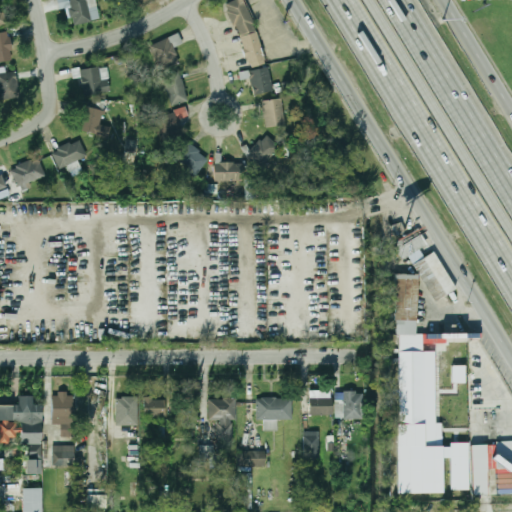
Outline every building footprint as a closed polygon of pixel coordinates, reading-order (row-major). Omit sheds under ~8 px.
[(56,0),(58,10),(69,8),(72,25),(99,20),(95,0),(56,0)] [(268,61),(242,0),(234,0),(224,4),(252,68),(268,61)] [(0,62),(13,60),(8,31),(0,32),(0,62)] [(178,65),(171,39),(152,44),(159,70),(178,65)] [(110,92),(107,66),(80,69),(83,95),(110,92)] [(253,95),(273,91),(269,67),(249,71),(253,95)] [(188,101),(180,71),(162,75),(170,105),(188,101)] [(0,100),(18,100),(17,72),(0,72),(0,100)] [(264,126),(284,125),(282,99),(262,100),(264,126)] [(103,109),(82,107),(79,132),(109,136),(111,127),(101,125),(103,109)] [(178,119),(188,116),(186,108),(157,117),(163,135),(181,129),(178,119)] [(280,147),(266,134),(246,156),(260,169),(280,147)] [(51,151),(58,170),(68,166),(72,177),(82,172),(78,160),(87,157),(80,140),(51,151)] [(132,162),(136,142),(127,140),(124,161),(132,162)] [(197,176),(209,157),(186,143),(175,162),(197,176)] [(19,191),(30,188),(28,182),(45,177),(39,159),(11,167),(19,191)] [(214,163),(214,181),(243,181),(243,162),(214,163)] [(245,200),(256,199),(255,180),(244,180),(245,200)] [(402,258),(426,247),(419,231),(394,242),(402,258)] [(460,289),(438,252),(418,264),(439,301),(460,289)] [(400,493),(400,421),(402,421),(403,335),(399,335),(399,274),(420,274),(420,334),(426,334),(426,351),(439,351),(439,424),(445,424),(445,447),(453,447),(453,443),(473,443),(473,490),(454,489),(454,458),(444,458),(444,493),(400,493)] [(455,334),(455,342),(472,342),(472,334),(455,334)] [(465,365),(452,365),(451,383),(465,383),(465,365)] [(331,415),(331,391),(309,390),(309,415),(331,415)] [(336,419),(362,419),(362,392),(336,392),(336,419)] [(73,437),(73,394),(52,394),(51,424),(61,425),(60,436),(73,437)] [(42,474),(42,405),(33,405),(33,396),(19,396),(19,405),(0,405),(0,443),(9,444),(9,437),(19,437),(19,444),(27,444),(27,474),(42,474)] [(115,425),(138,426),(139,397),(116,397),(115,425)] [(292,419),(292,398),(256,398),(256,420),(263,420),(264,431),(277,430),(277,419),(292,419)] [(144,417),(165,417),(166,399),(144,399),(144,417)] [(236,399),(208,399),(208,420),(217,420),(216,439),(232,439),(232,419),(236,420),(236,399)] [(319,431),(304,431),(303,458),(319,458),(319,431)] [(74,445),(52,446),(53,467),(74,466),(74,445)] [(214,457),(213,445),(199,446),(200,458),(209,457),(210,468),(221,468),(220,457),(214,457)] [(265,466),(264,450),(237,451),(238,467),(265,466)] [(251,473),(238,473),(238,509),(252,509),(251,473)] [(22,489),(22,511),(41,511),(42,488),(22,489)] [(88,496),(88,509),(106,508),(106,495),(88,496)]
